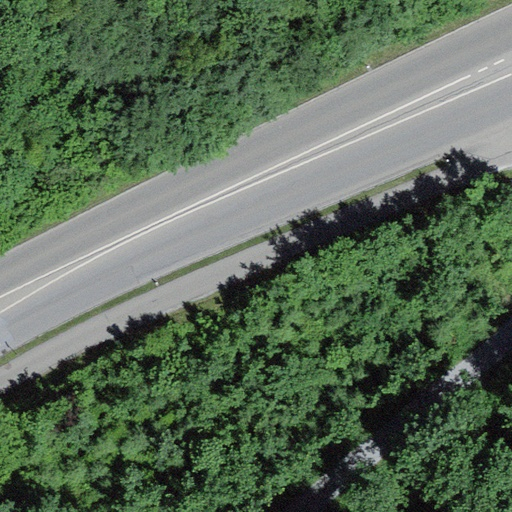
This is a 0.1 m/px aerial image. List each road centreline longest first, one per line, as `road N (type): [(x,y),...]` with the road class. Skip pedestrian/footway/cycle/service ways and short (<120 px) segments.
road 1 (primary): [(0,303),(511,67)]
road 2 (track): [(309,511),(511,333)]
